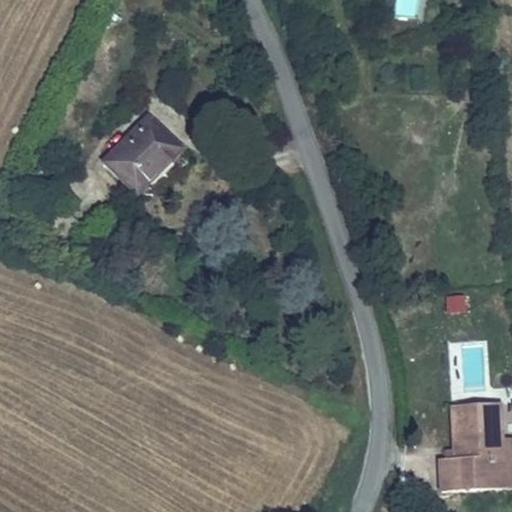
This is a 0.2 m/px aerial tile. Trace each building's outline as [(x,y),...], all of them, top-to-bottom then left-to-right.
[(144,126),(105,170),(135,199),(175,155),(144,126)] [(60,209),(39,232),(57,248),(78,227),(60,209)] [(444,299),(444,315),(467,315),(467,300),(444,299)] [(436,473),(497,469),(494,432),(493,396),(446,398),(447,446),(435,447),(436,473)] [(494,432),(497,469),(509,469),(506,432),(494,432)]
